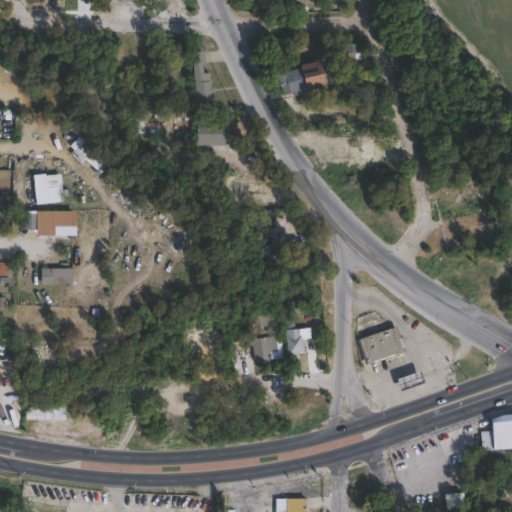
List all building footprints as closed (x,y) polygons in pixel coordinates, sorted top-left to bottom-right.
[(362,52),(342,52),(342,39),(363,39),(362,52)] [(203,51),(204,58),(205,63),(200,63),(201,73),(208,73),(209,87),(212,87),(213,93),(210,94),(210,100),(195,102),(190,52),(203,51)] [(316,58),(327,87),(295,99),(292,92),(281,97),(273,75),(283,71),(284,73),(299,67),(298,65),(316,58)] [(93,151),(80,165),(69,154),(73,150),(55,132),(64,122),(93,151)] [(227,146),(196,146),(196,123),(226,123),(227,146)] [(47,204),(35,205),(31,176),(43,174),(47,204)] [(61,186),(61,190),(66,190),(67,198),(62,198),(62,202),(47,203),(46,188),(61,186)] [(35,212),(24,212),(24,228),(35,228),(35,212)] [(283,263),(262,267),(259,249),(280,245),(283,263)] [(0,284),(8,285),(8,262),(0,261),(0,284)] [(72,284),(41,285),(40,269),(71,268),(72,284)] [(267,325),(249,329),(247,318),(265,314),(267,325)] [(402,351),(363,364),(354,339),(393,325),(402,351)] [(302,340),(302,349),(303,349),(304,356),(298,356),(298,355),(286,356),(284,331),(308,329),(309,339),(302,340)] [(268,362),(254,364),(251,340),(271,337),(271,343),(267,344),(269,357),(267,357),(268,362)] [(421,381),(399,389),(394,377),(417,369),(421,381)] [(63,404),(63,421),(23,420),(24,403),(63,404)] [(511,447),(497,449),(482,450),(482,431),(492,430),(491,418),(503,414),(511,413),(511,447)] [(444,493),(444,511),(463,511),(463,493),(444,493)] [(306,511),(284,511),(284,500),(306,500),(306,511)]
